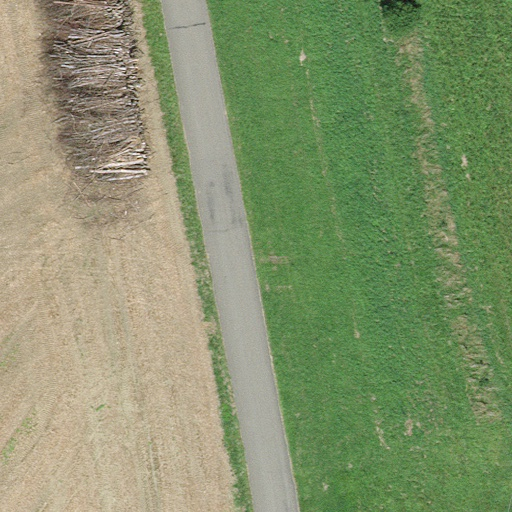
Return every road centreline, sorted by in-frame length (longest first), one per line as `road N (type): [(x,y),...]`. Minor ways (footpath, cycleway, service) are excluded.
road 1 (unclassified): [(271,511),(174,0)]
road 2 (track): [(397,0),(487,431)]
